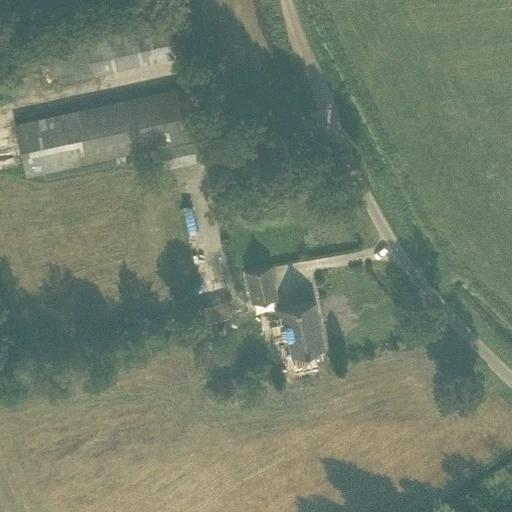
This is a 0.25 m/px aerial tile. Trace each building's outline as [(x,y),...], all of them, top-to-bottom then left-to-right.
[(163,6),(143,10),(81,23),(90,69),(172,52),(163,6)] [(179,86),(160,90),(15,122),(26,175),(157,146),(161,166),(195,159),(179,86)] [(270,264),(250,268),(246,268),(252,300),(276,295),(270,264)] [(279,312),(266,315),(271,341),(288,337),(291,352),(294,366),(310,363),(306,349),(323,345),(313,299),(294,303),(278,307),(279,312)] [(203,305),(190,307),(195,336),(208,334),(203,305)]
